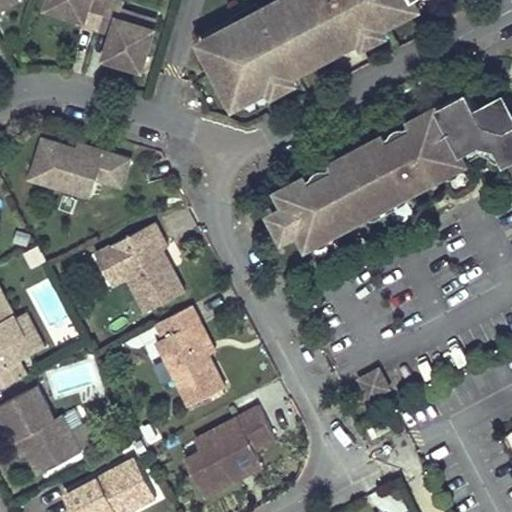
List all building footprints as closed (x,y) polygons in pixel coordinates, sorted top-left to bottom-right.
[(51,0),(50,5),(71,12),(72,7),(88,12),(86,17),(84,22),(100,27),(108,0),(51,0)] [(107,56),(125,61),(126,55),(146,61),(157,27),(121,16),(123,9),(126,1),(122,0),(108,0),(100,27),(115,31),(107,56)] [(236,19),(204,36),(232,91),(264,74),(266,78),(295,62),(297,67),(359,34),(357,30),(386,14),(388,19),(420,2),(419,0),(271,0),(263,5),(260,6),(263,10),(241,21),(239,17),(236,19)] [(261,1),(234,15),(236,19),(239,17),(241,21),(263,10),(260,6),(263,5),(261,1)] [(88,12),(72,7),(71,12),(86,17),(88,12)] [(159,20),(123,9),(121,16),(157,27),(159,20)] [(382,25),(381,22),(388,19),(386,14),(357,30),(359,34),(366,31),(368,33),(371,34),(374,34),(377,33),(380,31),(381,28),(382,25)] [(146,61),(126,55),(125,61),(144,67),(146,61)] [(291,74),(290,70),(297,67),(295,62),(266,78),(268,82),(275,79),(277,81),(280,82),(283,82),(286,81),(289,79),(290,76),(291,74)] [(264,74),(232,91),(237,99),(268,82),(266,78),(264,74)] [(310,173),(282,188),(291,203),(275,211),(287,235),(303,226),(311,242),(339,227),(326,202),(350,189),(363,214),(417,186),(404,161),(428,148),(441,173),(469,159),(465,151),(484,141),(498,145),(507,162),(511,159),(511,122),(505,126),(489,121),(485,113),(483,114),(480,107),(470,89),(413,119),(414,122),(417,127),(392,139),(390,135),(388,132),(335,160),(336,163),(339,168),(314,181),(312,176),(310,173)] [(502,101),(492,106),(499,119),(511,112),(506,102),(502,101)] [(511,112),(499,119),(492,106),(485,104),(480,107),(483,114),(485,113),(489,121),(505,126),(511,122),(511,112)] [(414,122),(390,135),(392,139),(417,127),(414,122)] [(80,148),(46,137),(34,178),(94,197),(100,178),(125,186),(133,158),(108,150),(106,156),(80,148)] [(108,150),(82,142),(80,148),(106,156),(108,150)] [(417,186),(441,173),(428,148),(404,161),(417,186)] [(336,163),(312,176),(314,181),(339,168),(336,163)] [(339,227),(363,214),(350,189),(326,202),(339,227)] [(156,220),(97,251),(107,269),(122,262),(129,275),(147,310),(186,289),(168,255),(165,257),(161,249),(164,247),(169,245),(156,220)] [(122,262),(107,269),(114,283),(129,275),(122,262)] [(52,328),(71,320),(51,278),(33,287),(52,328)] [(0,284),(0,369),(22,358),(13,341),(26,334),(17,317),(0,284)] [(27,312),(17,317),(26,334),(13,341),(22,358),(45,346),(27,312)] [(201,318),(195,321),(211,352),(217,348),(201,318)] [(362,377),(372,395),(390,386),(381,368),(362,377)] [(203,448),(186,456),(207,495),(240,477),(232,461),(256,449),(278,437),(260,404),(217,426),(212,443),(203,448)] [(87,419),(74,424),(81,445),(94,440),(87,419)] [(197,437),(203,448),(212,443),(217,426),(197,437)] [(23,436),(16,439),(24,454),(31,451),(23,436)] [(256,449),(232,461),(240,477),(264,464),(256,449)] [(125,511),(157,495),(137,456),(67,493),(76,511),(125,511)]
